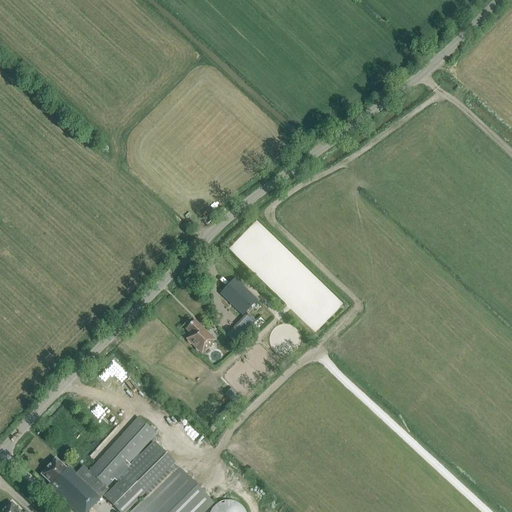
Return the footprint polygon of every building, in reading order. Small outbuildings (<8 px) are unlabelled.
[(235,280),(220,295),(237,311),(252,296),(235,280)] [(245,316),(240,321),(251,332),(255,328),(253,326),(254,325),(245,316)] [(215,340),(195,321),(186,330),(192,335),(187,340),(202,354),(215,340)] [(118,380),(127,369),(118,361),(109,371),(118,380)] [(224,395),(237,408),(241,404),(228,391),(224,395)] [(139,418),(110,448),(89,471),(83,466),(77,472),(70,466),(66,469),(55,459),(40,475),(49,483),(46,486),(52,491),(51,492),(72,511),(86,511),(108,489),(104,485),(139,448),(154,432),(139,418)] [(187,438),(195,431),(187,422),(179,429),(187,438)] [(205,511),(214,504),(164,454),(157,447),(105,499),(118,511),(205,511)] [(78,457),(75,454),(69,460),(72,463),(78,457)] [(238,503),(233,501),(232,501),(228,501),(222,502),(214,506),(211,511),(210,511),(246,511),(243,506),(238,503)] [(21,511),(12,503),(2,511),(21,511)]
